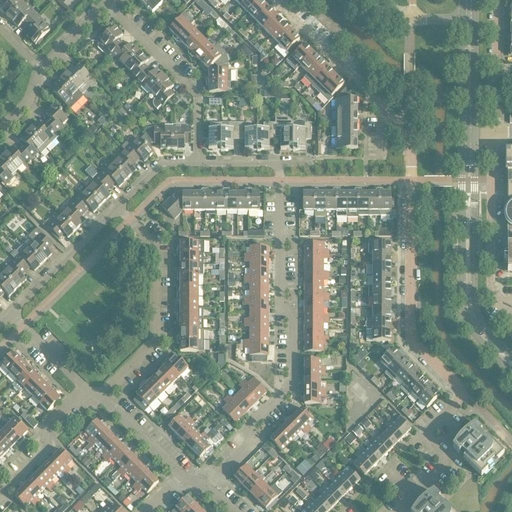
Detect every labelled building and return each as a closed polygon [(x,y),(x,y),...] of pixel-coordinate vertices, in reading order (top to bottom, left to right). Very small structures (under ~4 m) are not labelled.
[(1,12),(10,20),(24,6),(19,1),(20,0),(4,0),(1,4),(5,8),(1,12)] [(162,4),(162,2),(162,1),(163,0),(137,0),(152,15),(161,5),(162,4)] [(258,0),(247,0),(240,7),(248,15),(261,2),(258,0)] [(261,2),(248,15),(256,22),(268,10),(261,2)] [(24,6),(10,20),(18,29),(22,25),(26,29),(38,17),(33,12),(31,10),(29,12),(24,6)] [(268,10),(256,22),(263,30),(276,17),(268,10)] [(223,18),(226,21),(230,18),(229,17),(232,14),(230,11),(223,18)] [(38,17),(26,29),(31,33),(26,37),(35,46),(37,45),(39,47),(43,42),(41,40),(50,32),(41,24),(43,22),(38,17)] [(276,17),(263,30),(271,38),(284,25),(276,17)] [(175,42),(190,27),(182,19),(169,32),(174,37),(173,38),(173,40),(175,42)] [(278,45),(291,33),(284,25),(271,38),(278,45)] [(111,57),(123,45),(118,41),(122,36),(113,27),(105,36),(103,34),(99,39),(101,40),(99,42),(100,43),(98,45),(98,49),(108,59),(111,57)] [(185,47),(197,35),(190,27),(175,42),(177,44),(179,44),(180,43),(185,47)] [(288,55),(287,53),(299,41),(291,33),(278,45),(274,49),(284,59),(288,55)] [(197,35),(185,47),(189,52),(188,53),(188,55),(190,57),(205,42),(197,35)] [(205,42),(190,57),(192,59),(194,59),(195,58),(200,63),(213,50),(217,46),(217,45),(210,38),(205,42)] [(125,68),(139,53),(131,45),(127,49),(123,45),(111,57),(115,61),(117,60),(125,68)] [(208,71),(214,65),(217,68),(229,65),(225,54),(217,46),(213,50),(200,63),(208,71)] [(300,67),(313,54),(305,46),(301,51),(293,59),(291,57),(285,62),(295,72),(300,67)] [(253,55),(244,47),(240,51),(248,59),(253,55)] [(299,49),(291,57),(293,59),(301,51),(299,49)] [(131,77),(136,82),(148,70),(144,66),(148,62),(139,53),(125,68),(133,76),(131,77)] [(308,75),(320,62),(313,54),(300,67),(308,75)] [(275,67),(279,63),(275,58),(271,62),(275,67)] [(311,87),(328,70),(320,62),(308,75),(303,79),(311,87)] [(97,85),(92,80),(81,68),(76,73),(72,69),(63,77),(83,97),(82,96),(90,88),(91,90),(97,85)] [(136,82),(141,87),(141,89),(147,95),(149,95),(150,93),(165,79),(156,70),(152,74),(148,70),(136,82)] [(328,70),(311,87),(319,94),(336,77),(328,70)] [(206,81),(206,83),(227,83),(231,83),(231,72),(229,72),(227,72),(217,72),(209,72),(209,79),(207,79),(206,81)] [(70,110),(83,97),(63,77),(55,86),(59,90),(54,95),(70,110)] [(336,77),(319,94),(328,104),(333,99),(331,98),(344,85),(336,77)] [(158,112),(162,108),(174,96),(169,91),(173,87),(165,79),(150,93),(156,99),(154,101),(153,103),(153,104),(153,106),(154,107),(156,110),(158,112)] [(227,95),(227,83),(206,83),(206,86),(207,88),(209,88),(209,95),(227,95)] [(354,101),(354,98),(346,89),(337,98),(337,101),(336,101),(336,151),(357,151),(357,101),(354,101)] [(116,99),(120,96),(115,91),(111,94),(116,99)] [(174,97),(169,101),(174,106),(178,102),(174,97)] [(50,119),(45,123),(57,135),(62,130),(60,129),(69,120),(67,119),(69,117),(65,113),(63,115),(54,106),(45,115),(50,119)] [(122,108),(117,113),(121,117),(126,112),(122,108)] [(103,118),(98,123),(103,128),(108,123),(103,118)] [(293,151),(293,123),(292,123),(291,121),(289,120),(286,119),(284,118),(275,118),(275,124),(275,139),(281,139),(281,151),(293,151)] [(293,123),(293,151),(305,151),(305,139),(311,139),(311,124),(305,124),(302,123),(300,122),(298,122),(295,122),(293,124),(293,123)] [(28,132),(46,150),(59,137),(57,135),(45,123),(41,128),(37,123),(28,132)] [(209,151),(215,151),(221,151),(221,130),(221,124),(209,124),(209,151)] [(239,139),(239,124),(221,124),(221,130),(221,151),(233,151),(233,139),(239,139)] [(257,151),(257,130),(251,130),(251,124),(239,124),(239,139),(245,139),(245,151),(257,151)] [(275,139),(275,124),(263,124),(263,130),(257,130),(257,151),(269,151),(269,139),(275,139)] [(98,131),(93,126),(88,131),(94,136),(98,131)] [(172,151),(172,126),(164,126),(164,128),(154,128),(154,145),(160,145),(160,151),(172,151)] [(172,126),(172,151),(184,151),(184,145),(191,145),(191,128),(180,128),(180,126),(172,126)] [(41,155),(46,150),(28,132),(20,140),(24,144),(20,149),(32,161),(36,156),(39,153),(41,155)] [(121,148),(124,152),(124,151),(136,163),(140,159),(144,163),(153,154),(138,138),(135,138),(128,145),(126,144),(121,148)] [(68,148),(64,152),(72,158),(75,154),(68,148)] [(3,157),(17,172),(25,164),(27,165),(32,161),(20,149),(16,153),(11,149),(3,157)] [(121,158),(113,166),(127,180),(136,172),(132,167),(136,163),(124,151),(124,152),(119,156),(121,158)] [(9,179),(17,172),(3,157),(0,160),(0,180),(6,186),(11,181),(9,179)] [(119,188),(127,180),(113,166),(105,174),(104,172),(99,177),(111,189),(115,184),(119,188)] [(106,193),(111,189),(99,177),(94,181),(96,183),(88,191),(102,205),(110,197),(106,193)] [(73,202),(85,214),(89,210),(93,214),(102,205),(88,191),(82,196),(81,195),(73,202)] [(194,212),(205,212),(205,191),(202,191),(200,193),(200,194),(194,194),(194,212)] [(215,212),(215,194),(209,194),(209,193),(207,191),(205,191),(205,212),(215,212)] [(215,212),(226,212),(226,191),(224,191),(222,193),(222,194),(215,194),(215,212)] [(237,212),(237,194),(231,194),(231,193),(229,191),(226,191),(226,212),(237,212)] [(237,212),(248,212),(248,191),(245,191),(243,193),(243,194),(237,194),(237,212)] [(248,191),(248,212),(259,212),(259,194),(252,194),(252,193),(251,191),(248,191)] [(314,212),(315,191),(312,191),(310,193),(310,194),(303,194),(303,212),(314,212)] [(325,212),(325,194),(319,194),(319,193),(317,191),(315,191),(314,212),(315,219),(325,219),(325,212)] [(325,194),(325,212),(336,212),(336,219),(336,191),(333,191),(332,193),(332,194),(325,194)] [(347,219),(347,194),(341,194),(341,193),(339,191),(336,191),(336,219),(347,219)] [(358,217),(358,191),(355,191),(353,193),(353,194),(347,194),(347,219),(358,219),(358,217)] [(369,217),(369,194),(362,194),(362,193),(360,191),(358,191),(358,217),(369,217)] [(379,217),(379,191),(377,191),(375,193),(375,194),(369,194),(369,217),(379,217)] [(379,191),(379,217),(390,217),(391,217),(391,212),(391,209),(394,209),(394,200),(391,200),(391,194),(384,194),(384,193),(382,191),(379,191)] [(182,212),(183,212),(183,194),(175,194),(161,208),(174,221),(182,212)] [(183,212),(194,212),(194,194),(183,194),(183,212)] [(81,218),(85,214),(73,202),(68,207),(70,209),(62,216),(76,231),(85,222),(81,218)] [(6,213),(0,219),(4,224),(11,218),(6,213)] [(68,239),(76,231),(62,216),(57,222),(55,220),(47,228),(59,240),(64,235),(68,239)] [(29,250),(43,264),(51,255),(47,251),(52,247),(36,231),(28,238),(34,244),(29,250)] [(177,253),(177,255),(203,255),(204,255),(204,242),(198,242),(198,244),(180,244),(180,251),(179,251),(177,253)] [(369,255),(373,256),(391,256),(391,244),(384,244),(384,242),(369,242),(369,255)] [(305,244),(304,256),(329,256),(329,255),(333,256),(333,252),(323,252),(323,244),(305,244)] [(43,264),(29,250),(24,245),(16,253),(15,252),(10,256),(14,260),(14,261),(26,273),(30,268),(34,272),(43,264)] [(244,259),(268,259),(268,248),(250,248),(250,255),(244,255),(244,259)] [(180,260),(180,266),(203,266),(203,255),(177,255),(177,258),(179,260),(180,260)] [(329,260),(329,256),(304,256),(304,266),(323,267),(323,260),(329,260)] [(390,266),(391,256),(373,256),(372,266),(390,266)] [(268,270),(268,259),(244,259),(244,263),(250,263),(250,270),(268,270)] [(22,277),(26,273),(14,261),(9,265),(11,267),(3,275),(17,289),(26,281),(22,277)] [(177,274),(177,277),(198,277),(203,277),(203,266),(180,266),(180,272),(179,272),(177,274)] [(323,273),(323,267),(304,266),(304,277),(328,277),(329,273),(323,273)] [(390,277),(390,266),(372,266),(372,277),(390,277)] [(268,281),(268,270),(250,270),(250,277),(244,277),(244,281),(268,281)] [(0,297),(1,298),(5,294),(9,298),(17,289),(3,275),(0,278),(0,297)] [(198,288),(198,277),(177,277),(177,280),(179,281),(180,281),(180,288),(198,288)] [(328,281),(328,277),(304,277),(304,288),(323,288),(323,281),(328,281)] [(390,288),(390,277),(372,277),(372,288),(390,288)] [(268,292),(268,281),(244,281),(244,285),(250,285),(249,292),(268,292)] [(198,299),(198,288),(180,288),(180,294),(178,294),(177,296),(177,299),(198,299)] [(323,295),(323,288),(304,288),(304,299),(328,299),(328,295),(323,295)] [(390,288),(372,288),(368,288),(368,299),(372,299),(390,299),(390,288)] [(268,302),(268,292),(249,292),(249,298),(244,298),(244,302),(268,302)] [(198,309),(198,299),(177,299),(177,301),(178,303),(180,303),(180,309),(198,309)] [(328,303),(328,299),(304,299),(304,310),(323,310),(323,303),(328,303)] [(390,310),(390,299),(372,299),(372,310),(390,310)] [(268,313),(268,302),(244,302),(244,307),(249,307),(249,313),(268,313)] [(177,317),(177,320),(203,320),(203,309),(198,309),(180,309),(180,316),(178,316),(177,317)] [(323,316),(323,310),(304,310),(304,320),(328,321),(328,316),(323,316)] [(390,320),(390,310),(372,310),(372,320),(390,320)] [(268,324),(268,313),(249,313),(249,320),(244,320),(244,324),(268,324)] [(180,325),(180,331),(203,331),(203,320),(177,320),(177,323),(178,325),(180,325)] [(328,325),(328,321),(304,320),(304,331),(323,331),(323,325),(328,325)] [(366,329),(366,331),(390,331),(390,320),(372,320),(366,320),(366,323),(365,324),(365,328),(366,329)] [(268,335),(268,324),(244,324),(244,328),(249,328),(249,335),(268,335)] [(177,339),(177,342),(203,342),(203,331),(180,331),(180,337),(178,337),(177,339)] [(323,338),(323,331),(304,331),(304,342),(328,342),(328,338),(323,338)] [(390,343),(390,331),(366,331),(366,342),(372,342),(390,343)] [(268,346),(268,335),(249,335),(249,341),(244,341),(244,346),(268,346)] [(203,353),(203,342),(177,342),(177,344),(178,346),(180,346),(180,353),(203,353)] [(328,346),(328,342),(304,342),(304,353),(323,353),(323,346),(328,346)] [(268,357),(268,346),(244,346),(244,350),(249,350),(249,357),(251,357),(251,363),(267,363),(267,357),(268,357)] [(388,371),(401,358),(393,350),(380,363),(388,371)] [(0,367),(1,366),(9,375),(24,359),(22,358),(20,358),(18,359),(14,354),(9,358),(6,354),(0,360),(0,367)] [(358,365),(362,362),(356,356),(352,360),(358,365)] [(165,363),(180,378),(188,370),(175,357),(170,362),(169,361),(167,361),(165,363)] [(395,378),(408,366),(401,358),(388,371),(384,374),(392,382),(396,378),(395,378)] [(24,359),(9,375),(17,382),(29,369),(25,365),(26,364),(26,361),(24,359)] [(304,373),(326,373),(326,368),(320,368),(320,361),(304,361),(304,373)] [(172,386),(180,378),(165,363),(163,365),(163,367),(164,368),(159,373),(172,386)] [(395,378),(396,378),(403,386),(416,373),(408,366),(395,378)] [(29,369),(17,382),(12,387),(14,389),(13,390),(16,393),(17,392),(20,394),(24,390),(39,375),(37,373),(35,373),(34,374),(29,369)] [(164,393),(172,386),(159,373),(152,380),(164,393)] [(326,377),(326,373),(304,373),(304,383),(320,383),(320,377),(326,377)] [(416,373),(403,386),(400,389),(407,397),(411,394),(424,381),(416,373)] [(32,397),(44,385),(40,380),(41,379),(41,377),(39,375),(24,390),(32,397)] [(157,401),(164,393),(152,380),(147,385),(146,384),(144,384),(142,386),(157,401)] [(242,384),(258,401),(266,393),(253,380),(248,385),(244,381),(242,384)] [(418,401),(431,389),(424,381),(411,394),(418,401)] [(304,383),(304,394),(326,394),(326,390),(320,390),(320,383),(304,383)] [(251,409),(258,401),(242,384),(238,387),(242,391),(238,396),(251,409)] [(39,405),(54,390),(52,388),(50,388),(49,389),(44,385),(32,397),(39,405)] [(149,409),(157,401),(142,386),(140,388),(140,390),(141,391),(136,396),(149,409)] [(431,389),(418,401),(426,409),(439,397),(431,389)] [(54,390),(39,405),(47,413),(60,401),(55,396),(56,395),(56,392),(54,390)] [(326,398),(326,394),(304,394),(304,406),(320,406),(320,398),(326,398)] [(221,395),(217,399),(222,404),(223,402),(226,400),(221,395)] [(243,416),(251,409),(238,396),(233,400),(229,396),(226,399),(243,416)] [(184,397),(176,405),(180,408),(187,401),(184,397)] [(235,424),(243,416),(226,399),(226,400),(223,402),(227,406),(222,411),(235,424)] [(293,418),(308,433),(311,430),(307,426),(312,421),(301,410),(293,418)] [(27,417),(24,421),(33,430),(38,426),(28,417),(27,417)] [(176,436),(192,421),(189,418),(185,422),(180,417),(168,428),(176,436)] [(285,425),(297,437),(301,441),(308,433),(293,418),(285,425)] [(371,425),(365,419),(360,425),(366,431),(371,425)] [(388,423),(403,439),(411,430),(405,425),(399,419),(398,420),(394,424),(391,420),(388,423)] [(7,428),(22,443),(24,441),(24,439),(23,438),(28,433),(15,420),(7,428)] [(192,421),(176,436),(184,444),(195,433),(191,428),(194,424),(192,421)] [(206,436),(191,451),(200,460),(211,448),(215,445),(210,440),(226,424),(223,421),(206,436)] [(89,445),(105,430),(97,422),(85,433),(90,438),(86,442),(89,445)] [(388,430),(384,435),(395,446),(403,439),(388,423),(385,426),(388,430)] [(292,441),(297,437),(285,425),(278,433),(293,448),(298,453),(301,450),(296,445),(292,441)] [(452,449),(466,463),(481,478),(504,455),(475,426),(474,427),(469,430),(464,434),(458,441),(453,448),(452,449)] [(358,427),(352,433),(357,438),(363,432),(358,427)] [(20,445),(22,443),(7,428),(0,435),(0,436),(12,449),(16,444),(17,445),(20,445)] [(101,449),(112,438),(105,430),(89,445),(92,448),(96,444),(101,449)] [(195,433),(184,444),(191,451),(206,436),(204,434),(200,437),(195,433)] [(290,451),(293,448),(278,433),(270,441),(281,452),(286,447),(290,451)] [(356,441),(350,434),(349,435),(344,441),(350,447),(356,441)] [(372,439),(387,454),(395,446),(384,435),(379,439),(375,436),(373,438),(372,439)] [(0,452),(4,456),(12,449),(0,436),(0,452)] [(105,460),(120,445),(112,438),(101,449),(106,454),(102,457),(105,460)] [(327,442),(323,447),(328,452),(333,448),(336,445),(331,439),(327,442)] [(380,461),(387,454),(372,439),(369,442),(373,445),(368,450),(380,461)] [(315,449),(318,452),(323,457),(328,452),(320,444),(315,449)] [(116,464),(127,453),(120,445),(105,460),(108,463),(111,459),(116,464)] [(69,451),(76,458),(82,452),(79,449),(76,452),(72,448),(69,451)] [(357,454),(372,469),(380,461),(368,450),(364,455),(360,451),(357,454)] [(53,459),(68,474),(71,471),(67,467),(72,462),(61,451),(53,459)] [(320,460),(323,457),(318,452),(315,455),(320,460)] [(121,469),(117,473),(112,477),(115,480),(120,476),(135,460),(127,453),(116,464),(121,469)] [(364,477),(372,469),(357,454),(354,457),(358,461),(353,466),(364,477)] [(316,464),(320,460),(315,455),(311,459),(316,464)] [(65,477),(68,474),(53,459),(45,467),(56,478),(61,473),(65,477)] [(135,460),(120,476),(123,479),(127,475),(131,479),(143,468),(135,460)] [(305,461),(301,465),(308,472),(312,468),(308,463),(305,461)] [(323,461),(316,468),(320,472),(327,465),(323,461)] [(52,483),(56,478),(45,467),(37,474),(53,490),(56,487),(52,483)] [(234,479),(242,487),(254,475),(246,467),(234,479)] [(135,491),(150,476),(143,468),(131,479),(136,484),(132,488),(135,491)] [(337,474),(352,489),(360,481),(348,470),(343,475),(340,471),(337,474)] [(254,475),(242,487),(250,495),(261,483),(265,479),(257,472),(254,475)] [(50,492),(53,490),(37,474),(30,482),(41,493),(46,489),(50,492)] [(333,485),(344,497),(352,489),(337,474),(334,477),(337,481),(333,485)] [(150,476),(135,491),(138,494),(142,490),(147,495),(158,484),(150,476)] [(102,483),(106,488),(111,483),(106,479),(102,483)] [(36,498),(41,493),(30,482),(22,490),(37,505),(40,502),(36,498)] [(257,502),(269,491),(261,483),(250,495),(257,502)] [(336,505),(344,497),(333,485),(328,490),(324,486),(321,489),(336,505)] [(84,492),(79,486),(74,491),(79,497),(84,492)] [(269,491),(257,502),(266,510),(277,499),(277,498),(282,493),(274,486),(269,491)] [(322,496),(317,501),(328,511),(336,505),(321,489),(318,492),(322,496)] [(34,508),(37,505),(22,490),(14,498),(25,509),(30,504),(34,508)] [(296,494),(304,502),(307,498),(300,490),(296,494)] [(452,511),(433,493),(433,494),(426,498),(420,503),(415,509),(413,511),(452,511)] [(88,494),(80,502),(85,506),(92,498),(88,494)] [(290,494),(286,499),(291,504),(297,498),(293,495),(292,496),(290,494)] [(188,511),(195,506),(187,497),(178,506),(175,509),(176,509),(172,511),(188,511)] [(290,503),(285,499),(279,505),(284,509),(290,503)] [(306,505),(313,511),(328,511),(317,501),(313,506),(309,502),(306,505)] [(84,506),(80,502),(76,505),(80,510),(84,506)] [(102,509),(105,511),(121,511),(114,505),(109,510),(103,503),(100,506),(103,509),(102,509)]
